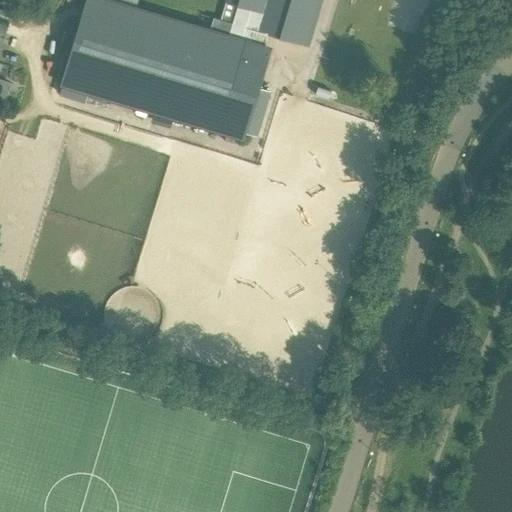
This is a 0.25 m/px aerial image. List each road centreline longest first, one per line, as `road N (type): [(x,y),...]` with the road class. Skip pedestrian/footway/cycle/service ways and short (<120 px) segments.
road 1 (unclassified): [(338,511),(449,144),(495,71),(511,58)]
road 2 (unknown): [(511,125),(478,168),(466,200),(395,405),(371,511)]
